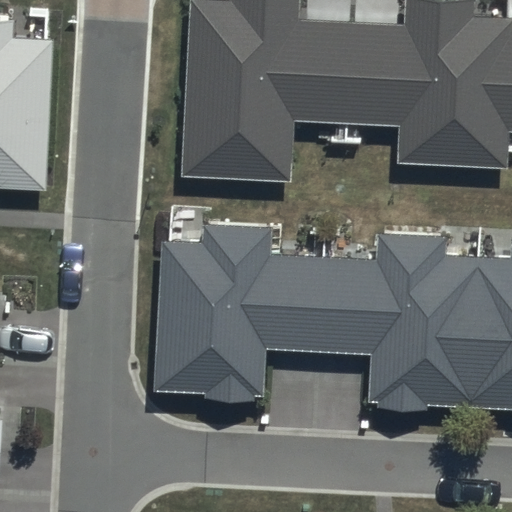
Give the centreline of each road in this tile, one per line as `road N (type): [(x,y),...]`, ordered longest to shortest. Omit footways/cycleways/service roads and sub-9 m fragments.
road 1 (residential): [(95,452),(511,473)]
road 2 (residential): [(105,234),(116,0)]
road 3 (residential): [(105,234),(95,452)]
